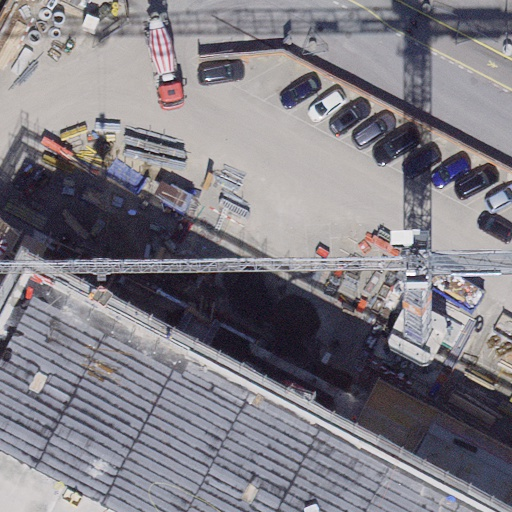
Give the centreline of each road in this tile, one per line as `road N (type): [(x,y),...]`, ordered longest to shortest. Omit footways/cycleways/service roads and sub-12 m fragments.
road 1 (unknown): [(0,140),(511,414)]
road 2 (unknown): [(420,511),(0,291)]
